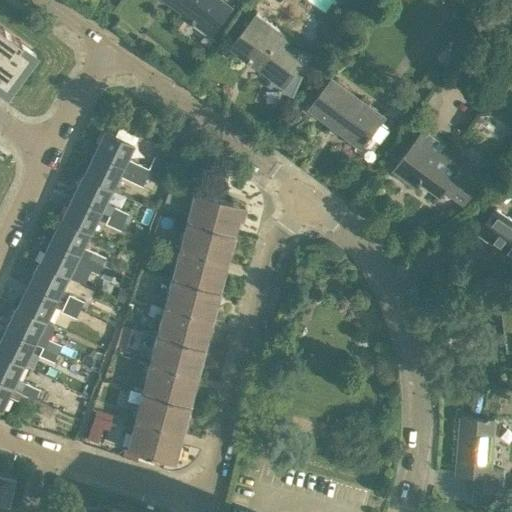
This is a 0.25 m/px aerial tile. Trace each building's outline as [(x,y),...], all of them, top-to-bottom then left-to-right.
[(232,7),(222,0),(168,0),(194,18),(193,20),(212,34),(232,7)] [(290,37),(257,13),(230,48),(284,88),(303,62),(283,47),(290,37)] [(0,26),(0,86),(4,90),(33,51),(0,26)] [(391,130),(380,122),(384,117),(332,78),(311,107),(363,146),(371,135),(382,142),(391,130)] [(417,185),(422,179),(445,196),(448,193),(463,204),(486,173),(464,156),(461,160),(445,148),(450,142),(427,125),(395,169),(417,185)] [(104,130),(94,153),(145,177),(146,177),(149,168),(126,157),(132,143),(104,130)] [(94,153),(84,175),(109,187),(111,188),(117,174),(152,191),(156,182),(146,177),(145,177),(94,153)] [(157,157),(148,176),(157,181),(166,162),(157,157)] [(82,174),(71,197),(99,209),(109,187),(84,175),(82,174)] [(186,220),(233,232),(240,203),(194,191),(186,220)] [(60,218),(59,218),(88,231),(99,209),(71,197),(61,218),(60,218)] [(113,205),(109,214),(124,221),(128,212),(113,205)] [(511,219),(496,208),(478,231),(511,256),(511,219)] [(109,214),(105,223),(120,230),(124,221),(109,214)] [(59,218),(49,240),(102,265),(106,256),(81,244),(87,232),(88,232),(88,231),(59,218)] [(218,289),(233,232),(186,220),(171,277),(218,289)] [(49,240),(39,262),(67,275),(73,262),(98,274),(102,265),(49,240)] [(37,262),(27,284),(55,297),(64,276),(66,276),(67,275),(39,262),(37,262)] [(171,277),(156,334),(203,346),(218,289),(171,277)] [(50,306),(61,310),(64,301),(55,297),(27,284),(17,306),(43,318),(44,319),(50,306)] [(68,293),(64,301),(80,308),(83,300),(68,293)] [(76,317),(80,308),(64,301),(61,310),(76,317)] [(511,305),(503,306),(509,351),(511,350),(511,305)] [(16,306),(5,328),(33,340),(43,318),(17,306),(16,306)] [(5,328),(0,339),(0,352),(22,363),(32,341),(33,340),(5,328)] [(156,334),(141,391),(188,403),(203,346),(156,334)] [(47,336),(43,345),(58,352),(62,343),(47,336)] [(43,345),(38,354),(53,362),(58,352),(43,345)] [(0,379),(35,396),(38,389),(14,377),(20,363),(22,364),(22,363),(0,352),(0,379)] [(0,379),(0,407),(6,393),(31,405),(34,398),(35,396),(0,379)] [(173,460),(188,403),(141,391),(126,448),(173,460)] [(102,440),(109,415),(97,411),(90,436),(102,440)] [(495,417),(462,415),(460,444),(462,444),(460,472),(474,473),(473,488),(502,490),(504,468),(491,467),(495,417)] [(0,502),(8,505),(14,478),(0,474),(0,502)]
